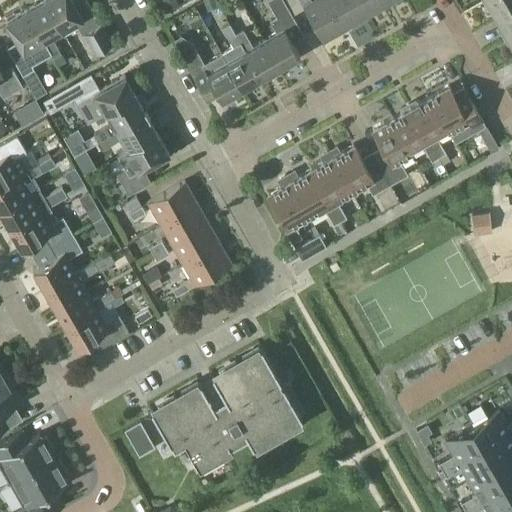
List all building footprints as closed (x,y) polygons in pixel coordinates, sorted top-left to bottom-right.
[(0,0),(0,16),(31,0),(0,0)] [(51,35),(62,29),(45,0),(40,0),(26,8),(51,53),(53,57),(61,53),(51,35)] [(45,0),(62,29),(74,22),(82,35),(86,33),(96,52),(111,44),(86,0),(45,0)] [(284,0),(267,0),(277,16),(270,20),(277,33),(264,40),(280,66),(300,55),(285,29),(297,22),(284,0)] [(324,41),(344,30),(327,0),(312,0),(303,5),(324,41)] [(327,0),(344,30),(365,18),(354,0),(327,0)] [(354,0),(365,18),(385,7),(381,0),(354,0)] [(511,0),(485,0),(496,17),(511,7),(511,0)] [(507,37),(511,33),(511,7),(496,17),(507,37)] [(23,74),(34,68),(32,64),(51,53),(26,8),(5,20),(17,41),(7,47),(23,74)] [(244,29),(243,29),(237,19),(230,23),(261,77),(280,66),(264,40),(253,46),(244,29)] [(242,88),(261,77),(230,23),(222,28),(233,46),(222,53),(242,88)] [(193,42),(180,49),(208,99),(218,94),(222,100),(242,88),(222,53),(205,63),(193,42)] [(0,91),(3,97),(23,86),(12,65),(1,71),(0,69),(0,91)] [(99,89),(89,73),(43,99),(50,112),(74,98),(88,122),(105,112),(136,95),(125,74),(99,89)] [(486,124),(473,102),(466,89),(455,96),(449,85),(429,96),(449,130),(455,141),(486,124)] [(136,95),(105,112),(111,124),(94,134),(98,141),(110,135),(116,131),(147,113),(136,95)] [(418,100),(409,105),(439,157),(446,153),(436,136),(438,132),(446,127),(448,131),(449,130),(429,96),(419,101),(418,100)] [(22,124),(44,111),(35,97),(13,109),(22,124)] [(439,157),(409,105),(401,110),(402,111),(392,117),(410,149),(418,144),(422,145),(431,161),(439,157)] [(126,150),(158,132),(147,113),(116,131),(126,150)] [(412,152),(410,149),(392,117),(372,128),(386,152),(376,158),(390,184),(408,174),(401,161),(401,158),(412,152)] [(89,147),(84,139),(77,127),(63,135),(74,155),(85,149),(89,147)] [(143,167),(169,153),(158,132),(126,150),(117,155),(124,167),(116,172),(128,194),(151,181),(143,167)] [(0,185),(26,170),(19,156),(27,152),(17,135),(0,144),(0,157),(0,158),(0,157),(0,185)] [(114,142),(110,135),(98,141),(103,149),(114,142)] [(390,184),(376,158),(365,164),(354,144),(340,151),(337,147),(331,150),(329,151),(352,191),(366,182),(373,194),(390,184)] [(337,199),(352,191),(329,151),(327,152),(327,153),(321,156),(323,161),(311,168),(340,221),(347,217),(337,199)] [(78,162),(84,173),(95,167),(89,156),(78,162)] [(26,170),(0,185),(0,209),(31,192),(24,180),(55,163),(52,157),(46,160),(26,170)] [(334,224),(340,221),(311,168),(298,175),(295,171),(289,174),(287,175),(309,215),(324,206),(334,224)] [(295,223),(309,215),(287,175),(284,177),(285,177),(278,180),(281,185),(268,192),(286,224),(283,226),(292,242),(302,237),(295,223)] [(160,222),(197,201),(185,180),(148,201),(160,222)] [(0,211),(10,228),(41,210),(66,195),(63,188),(42,199),(41,197),(35,200),(31,192),(0,209),(0,211)] [(172,242),(209,222),(197,201),(160,222),(172,242)] [(142,204),(130,211),(134,218),(146,211),(142,204)] [(50,246),(73,233),(63,216),(49,224),(41,210),(10,228),(22,249),(45,236),(50,246)] [(491,232),(488,212),(472,214),(475,234),(491,232)] [(183,263),(220,242),(209,222),(172,242),(183,263)] [(132,249),(146,238),(139,229),(125,240),(132,249)] [(45,289),(76,271),(68,258),(83,250),(73,233),(50,246),(56,256),(33,269),(45,289)] [(319,233),(295,247),(302,259),(326,245),(319,233)] [(162,239),(150,246),(153,253),(165,246),(162,239)] [(220,242),(183,263),(195,284),(232,263),(220,242)] [(165,246),(153,253),(157,260),(169,253),(165,246)] [(55,308),(86,290),(81,281),(87,278),(86,275),(97,268),(99,270),(114,262),(109,253),(76,271),(45,289),(55,308)] [(142,274),(147,283),(162,275),(156,265),(142,274)] [(173,288),(177,295),(189,288),(185,281),(173,288)] [(86,290),(55,308),(66,326),(97,308),(115,298),(111,291),(100,297),(98,295),(91,299),(86,290)] [(97,308),(66,326),(77,347),(101,334),(107,344),(129,331),(119,314),(105,322),(97,308)] [(302,417),(262,346),(260,347),(262,350),(215,377),(213,374),(212,375),(215,380),(204,387),(200,381),(199,382),(201,385),(154,412),(152,409),(151,410),(170,443),(171,442),(175,448),(185,442),(200,468),(233,449),(231,445),(247,436),(253,446),(254,445),(252,442),(299,415),(301,418),(302,417)] [(20,399),(6,375),(0,378),(0,431),(10,426),(2,413),(6,411),(7,407),(20,399)] [(484,445),(511,428),(511,419),(507,422),(499,409),(472,424),(484,445)] [(139,455),(156,446),(141,420),(124,429),(139,455)] [(484,445),(472,424),(445,439),(453,453),(438,461),(442,468),(484,445)] [(53,457),(50,451),(54,449),(46,436),(42,438),(39,432),(28,439),(22,429),(22,428),(19,429),(10,434),(0,440),(0,465),(10,482),(53,457)] [(511,454),(511,428),(484,445),(495,465),(511,454)] [(495,465),(484,445),(442,468),(446,475),(461,467),(468,480),(495,465)] [(506,484),(511,481),(511,454),(495,465),(506,484)] [(63,502),(55,488),(67,481),(64,475),(68,473),(60,460),(56,462),(53,457),(10,482),(23,505),(13,510),(13,511),(48,511),(56,508),(62,504),(64,503),(63,502)] [(506,484),(495,465),(468,480),(475,493),(461,501),(465,508),(506,484)] [(505,511),(511,508),(511,494),(506,484),(465,508),(467,511),(473,511),(483,507),(486,511),(505,511)]
